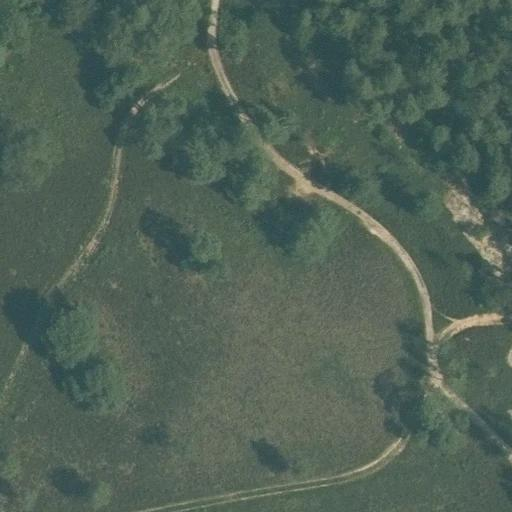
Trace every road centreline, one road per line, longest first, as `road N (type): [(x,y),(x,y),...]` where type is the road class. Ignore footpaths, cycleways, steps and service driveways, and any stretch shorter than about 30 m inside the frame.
road 1 (track): [(0,405),(51,299),(111,228),(128,118),(213,43)]
road 2 (track): [(432,346),(426,301),(393,242),(278,163),(228,90),(213,43)]
road 3 (track): [(158,511),(366,468),(400,439),(428,370)]
road 4 (track): [(511,457),(439,389),(428,370),(432,346)]
